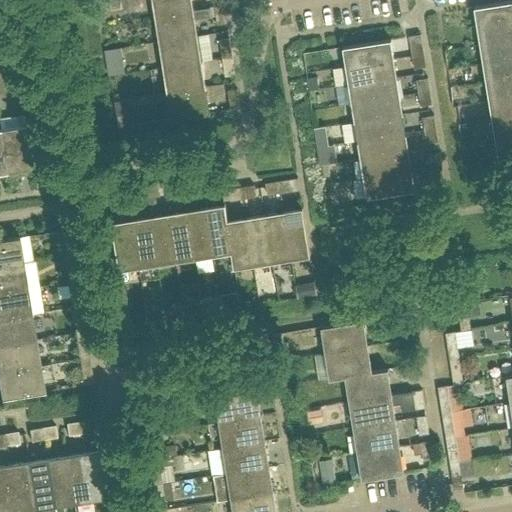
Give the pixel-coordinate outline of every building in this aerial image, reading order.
[(153,0),(156,14),(194,8),(192,0),(153,0)] [(477,25),(511,19),(511,0),(507,0),(474,5),(477,25)] [(224,4),(214,5),(217,23),(227,22),(224,4)] [(194,8),(156,14),(160,40),(198,34),(196,18),(209,16),(208,6),(194,8)] [(480,43),(511,38),(511,19),(477,25),(480,43)] [(412,54),(424,52),(421,33),(409,35),(412,54)] [(164,66),(202,60),(198,34),(160,40),(164,66)] [(222,56),(232,55),(229,37),(219,38),(222,56)] [(346,65),(394,57),(391,38),(343,45),(346,65)] [(483,62),(511,57),(511,38),(480,43),(483,62)] [(424,52),(412,54),(414,68),(426,66),(424,52)] [(232,55),(222,56),(225,75),(235,74),(232,55)] [(349,84),(397,76),(394,57),(346,65),(349,84)] [(486,81),(511,76),(511,57),(483,62),(486,81)] [(168,91),(206,85),(202,60),(164,66),(168,91)] [(0,79),(17,76),(18,76),(17,67),(0,69),(0,79)] [(317,76),(307,78),(309,90),(319,88),(317,76)] [(352,102),(400,94),(397,76),(349,84),(352,102)] [(489,99),(511,95),(511,76),(486,81),(489,99)] [(418,91),(430,90),(428,77),(416,79),(418,91)] [(206,85),(168,91),(172,117),(211,111),(206,85)] [(230,108),(240,107),(237,89),(228,90),(230,108)] [(430,90),(418,91),(420,105),(432,103),(430,90)] [(355,121),(403,113),(400,94),(352,102),(355,121)] [(492,118),(511,114),(511,95),(489,99),(492,118)] [(358,139),(406,132),(403,113),(355,121),(358,139)] [(495,136),(511,133),(511,114),(492,118),(495,136)] [(424,129),(436,127),(434,115),(422,116),(424,129)] [(0,127),(0,131),(6,170),(33,166),(26,123),(0,127)] [(436,127),(424,129),(426,142),(438,140),(436,127)] [(361,158),(409,150),(406,132),(358,139),(361,158)] [(511,133),(495,136),(498,156),(511,153),(511,133)] [(409,150),(361,158),(364,177),(412,169),(409,150)] [(430,166),(442,164),(440,152),(428,154),(430,166)] [(442,164),(430,166),(432,179),(444,178),(442,164)] [(412,169),(364,177),(367,196),(415,188),(412,169)] [(208,187),(221,185),(220,173),(207,175),(208,187)] [(182,179),(184,191),(197,189),(195,177),(182,179)] [(278,180),(280,192),(299,189),(298,177),(278,180)] [(171,193),(184,191),(182,179),(169,181),(171,193)] [(267,194),(280,192),(278,180),(265,182),(267,194)] [(145,185),(147,196),(160,194),(158,183),(145,185)] [(241,186),(243,198),(256,196),(254,184),(241,186)] [(134,198),(147,196),(145,185),(132,187),(134,198)] [(230,200),(243,198),(241,186),(228,188),(230,200)] [(110,202),(122,200),(120,189),(108,190),(110,202)] [(227,218),(225,202),(206,205),(213,253),(231,250),(232,250),(227,218)] [(195,256),(213,253),(206,205),(187,208),(195,256)] [(283,209),(290,257),(310,254),(302,206),(283,209)] [(176,259),(195,256),(187,208),(169,211),(176,259)] [(272,260),(290,257),(283,209),(264,212),(272,260)] [(158,262),(176,259),(169,211),(150,214),(158,262)] [(253,263),(272,260),(264,212),(246,215),(253,263)] [(139,265),(158,262),(150,214),(131,217),(139,265)] [(234,266),(253,263),(246,215),(227,218),(232,250),(231,250),(234,266)] [(120,268),(139,265),(131,217),(112,220),(120,268)] [(63,255),(72,254),(68,227),(59,228),(63,255)] [(0,264),(23,261),(19,235),(0,237),(0,264)] [(0,290),(27,287),(23,261),(0,264),(0,290)] [(67,280),(76,279),(73,261),(64,263),(67,280)] [(456,295),(466,293),(463,276),(453,278),(456,295)] [(76,279),(67,280),(70,298),(79,297),(76,279)] [(0,317),(31,312),(27,287),(0,290),(0,317)] [(460,321),(470,319),(467,302),(457,304),(460,321)] [(0,343),(35,338),(31,312),(0,317),(0,343)] [(75,331),(84,330),(81,312),(72,314),(75,331)] [(325,351),(368,344),(364,318),(321,325),(325,351)] [(84,330),(75,331),(78,350),(87,348),(84,330)] [(448,349),(458,348),(455,330),(446,332),(448,349)] [(276,350),(285,349),(282,332),(273,333),(276,350)] [(0,369),(40,363),(35,338),(0,343),(0,369)] [(373,370),(372,369),(368,344),(325,351),(329,377),(345,375),(346,374),(373,370)] [(453,375),(462,373),(459,356),(450,358),(453,375)] [(280,376),(289,375),(286,357),(277,359),(280,376)] [(40,363),(0,369),(0,390),(1,396),(44,389),(40,363)] [(83,383),(92,382),(89,363),(80,364),(83,383)] [(411,382),(421,381),(418,363),(409,364),(411,382)] [(349,400),(392,393),(388,367),(372,369),(373,370),(346,374),(345,375),(349,400)] [(441,403),(450,402),(448,384),(439,386),(441,403)] [(220,421),(263,414),(259,387),(216,394),(220,421)] [(353,426),(396,419),(394,403),(401,402),(402,409),(415,407),(415,408),(425,406),(422,389),(413,390),(392,393),(349,400),(353,426)] [(145,423),(155,422),(152,404),(142,406),(145,423)] [(445,428),(454,427),(452,410),(442,411),(445,428)] [(224,446),(267,439),(263,414),(220,421),(224,446)] [(419,433),(429,432),(426,414),(417,415),(419,433)] [(79,420),(81,432),(100,429),(98,417),(79,420)] [(357,451),(400,445),(396,419),(353,426),(357,451)] [(68,434),(81,432),(79,420),(66,422),(68,434)] [(42,426),(44,438),(57,436),(55,424),(42,426)] [(31,440),(44,438),(42,426),(29,428),(31,440)] [(5,432),(7,444),(19,442),(17,430),(5,432)] [(149,449),(159,448),(156,431),(146,432),(149,449)] [(449,454),(459,453),(456,435),(446,437),(449,454)] [(228,472),(271,465),(267,439),(224,446),(228,472)] [(423,459),(433,457),(430,439),(420,441),(423,459)] [(400,445),(357,451),(362,477),(405,471),(400,445)] [(84,449),(91,498),(111,495),(103,446),(84,449)] [(73,501),(91,498),(84,449),(65,452),(73,501)] [(54,504),(73,501),(65,452),(46,455),(54,504)] [(55,511),(54,504),(46,455),(28,458),(36,507),(36,511),(55,511)] [(153,475),(163,473),(160,456),(151,458),(153,475)] [(17,510),(36,507),(28,458),(9,461),(17,510)] [(0,511),(17,510),(9,461),(0,462),(0,511)] [(453,480),(463,478),(460,461),(450,462),(453,480)] [(232,497),(275,491),(271,465),(228,472),(232,497)] [(157,500),(167,499),(164,482),(155,483),(157,500)] [(234,511),(278,511),(275,491),(232,497),(234,511)]
